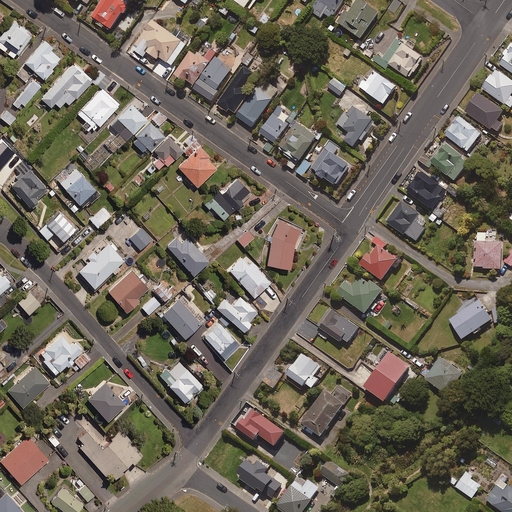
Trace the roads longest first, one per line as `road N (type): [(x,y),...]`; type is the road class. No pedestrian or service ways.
road 1 (residential): [(347,225),(30,0)]
road 2 (residential): [(199,442),(0,230)]
road 3 (residential): [(347,225),(199,442)]
road 4 (residential): [(488,24),(347,225)]
